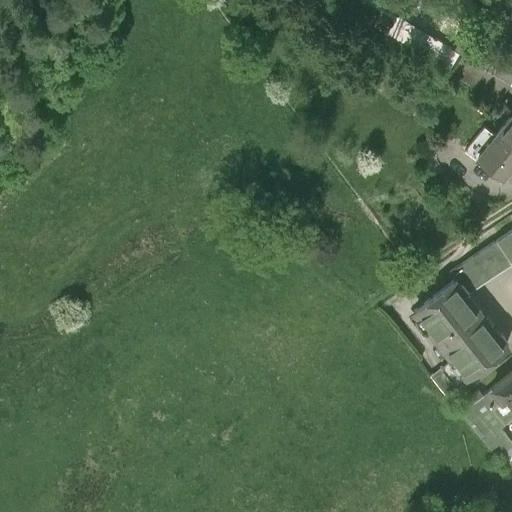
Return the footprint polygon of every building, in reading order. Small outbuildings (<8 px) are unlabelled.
[(447,65),(465,34),(406,0),(359,0),(353,10),(447,65)] [(511,74),(511,55),(468,29),(465,34),(447,65),(499,96),(511,74)] [(511,117),(498,134),(511,145),(511,117)] [(505,186),(511,177),(511,145),(498,134),(495,138),(486,132),(467,156),(505,186)] [(511,235),(450,278),(456,286),(467,300),(511,269),(511,235)] [(467,300),(456,286),(416,317),(467,383),(508,352),(505,348),(505,344),(502,340),(499,340),(467,300)] [(511,378),(491,395),(505,412),(508,409),(511,414),(511,378)]
